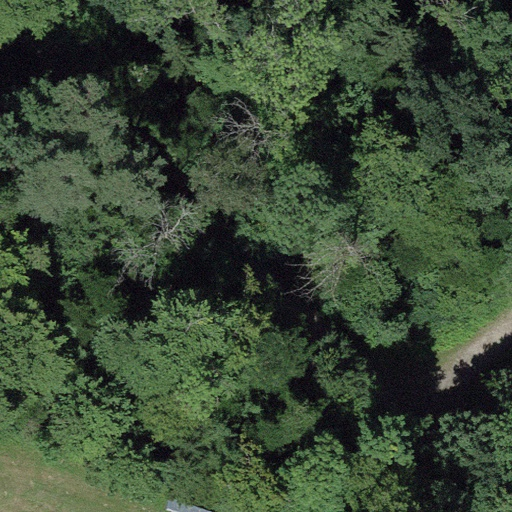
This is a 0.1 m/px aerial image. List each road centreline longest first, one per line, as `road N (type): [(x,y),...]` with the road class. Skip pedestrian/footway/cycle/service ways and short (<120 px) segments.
road 1 (track): [(3,0),(389,427),(449,511)]
road 2 (track): [(511,334),(389,427)]
